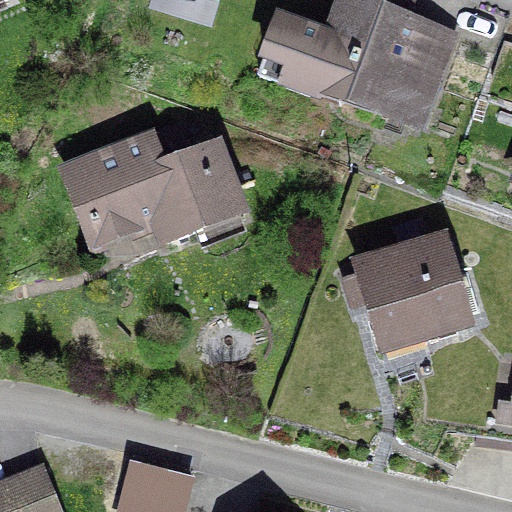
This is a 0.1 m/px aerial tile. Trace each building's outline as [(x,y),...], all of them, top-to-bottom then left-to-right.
[(308,88),(419,127),(442,61),(410,49),(417,29),(396,21),(401,6),(384,0),(372,0),(368,11),(339,1),(308,88)] [(178,135),(64,179),(92,250),(155,226),(164,248),(236,220),(210,154),(188,162),(178,135)] [(356,282),(344,285),(351,311),(363,307),(373,341),(417,329),(420,340),(466,326),(442,247),(353,274),(356,282)] [(117,511),(180,511),(188,485),(129,469),(117,511)] [(0,511),(53,511),(38,474),(0,488),(0,511)]
